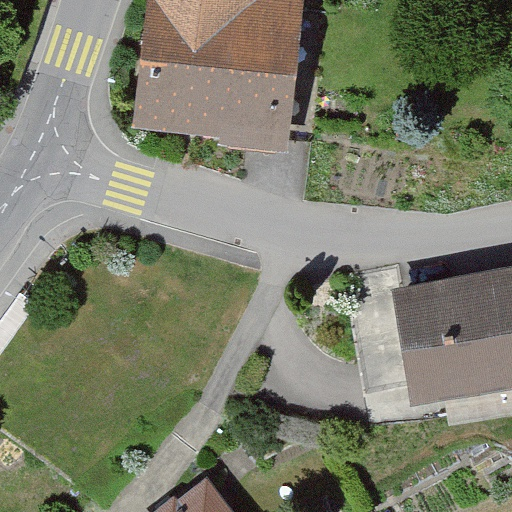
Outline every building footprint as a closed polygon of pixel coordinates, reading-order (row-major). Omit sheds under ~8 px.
[(184,0),(154,0),(144,119),(226,127),(225,141),(287,147),(299,13),(184,0)] [(184,0),(299,13),(300,0),(184,0)] [(511,271),(398,292),(418,400),(511,382),(511,271)] [(22,290),(0,318),(0,352),(38,301),(27,294),(22,290)] [(226,511),(206,486),(178,508),(173,502),(160,511),(226,511)]
